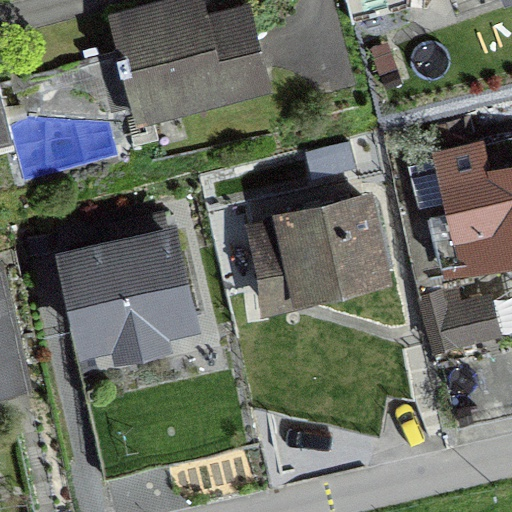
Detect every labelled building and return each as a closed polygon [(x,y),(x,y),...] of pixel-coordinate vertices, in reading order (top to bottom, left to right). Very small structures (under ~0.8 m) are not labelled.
[(202,18),(197,0),(171,0),(113,15),(124,51),(118,53),(122,67),(128,65),(137,101),(261,68),(245,7),(202,18)] [(391,101),(431,90),(417,41),(378,52),(391,101)] [(0,138),(12,136),(0,89),(0,138)] [(511,152),(511,149),(511,148),(511,140),(510,131),(438,152),(463,261),(511,248),(511,152)] [(313,173),(354,163),(349,140),(307,151),(313,173)] [(300,285),(381,266),(365,197),(285,214),(289,235),(257,242),(266,279),(297,271),(300,285)] [(189,315),(164,210),(134,217),(139,236),(67,253),(87,339),(189,315)] [(446,310),(440,288),(421,293),(434,342),(493,327),(487,300),(446,310)] [(0,367),(13,365),(0,311),(0,367)] [(448,438),(511,422),(511,349),(431,370),(448,438)]
